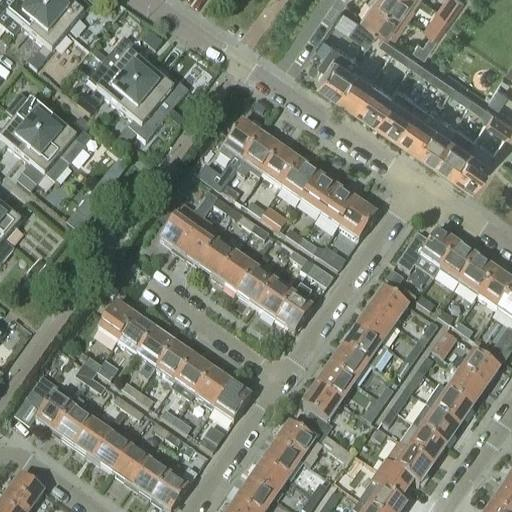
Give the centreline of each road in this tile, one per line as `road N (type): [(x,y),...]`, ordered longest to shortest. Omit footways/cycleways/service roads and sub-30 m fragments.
road 1 (residential): [(282,385),(418,183)]
road 2 (residential): [(268,86),(418,183)]
road 3 (residential): [(282,385),(150,295)]
road 4 (residential): [(193,511),(282,385)]
road 5 (residential): [(140,0),(268,86)]
road 6 (residential): [(442,511),(511,412)]
